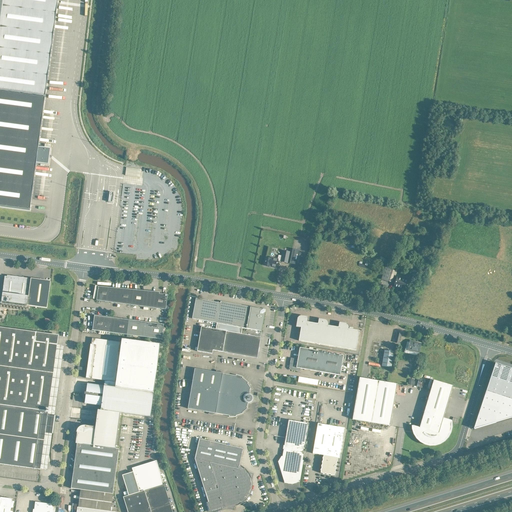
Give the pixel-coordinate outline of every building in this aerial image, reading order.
[(0,0),(0,91),(45,97),(57,0),(0,0)] [(38,147),(45,97),(0,91),(0,207),(30,211),(36,163),(48,165),(50,149),(38,147)] [(289,257),(287,263),(299,266),(302,251),(292,249),(291,254),(289,253),(289,257)] [(265,261),(264,266),(269,267),(270,266),(276,267),(278,261),(281,262),(280,262),(287,263),(288,259),(289,257),(289,253),(290,252),(283,251),(282,256),(278,255),(278,259),(271,258),(271,259),(266,258),(265,261)] [(382,280),(387,281),(391,282),(393,275),(396,276),(397,271),(386,268),(382,280)] [(47,309),(50,282),(50,281),(30,279),(30,280),(24,279),(24,278),(16,277),(7,276),(7,277),(5,277),(1,302),(47,309)] [(394,287),(403,290),(404,287),(407,287),(409,281),(397,278),(395,282),(394,287)] [(116,288),(111,288),(98,287),(96,301),(114,303),(116,288)] [(133,290),(129,290),(116,288),(114,303),(131,305),(133,290)] [(150,292),(146,291),(133,290),(131,305),(148,308),(150,292)] [(159,294),(159,293),(150,292),(148,308),(166,310),(168,295),(159,294)] [(196,299),(192,319),(217,323),(242,328),(261,332),(265,313),(265,312),(263,310),(250,307),(241,306),(236,305),(221,302),(220,303),(215,302),(206,301),(205,300),(201,300),(196,299)] [(110,333),(112,318),(94,316),(92,331),(110,333)] [(339,323),(338,327),(328,326),(328,323),(327,323),(326,321),(326,320),(319,319),(318,324),(307,322),(308,317),(300,316),(300,317),(298,318),(297,318),(296,327),(301,328),(299,341),(356,351),(359,331),(349,329),(349,327),(348,327),(347,325),(347,324),(339,323)] [(127,335),(129,320),(112,318),(110,333),(127,335)] [(144,337),(146,323),(129,320),(127,335),(144,337)] [(162,340),(164,325),(146,323),(144,337),(162,340)] [(201,327),(197,352),(212,354),(213,351),(257,358),(261,338),(241,334),(242,328),(217,323),(216,330),(201,327)] [(58,336),(49,334),(0,327),(0,405),(48,412),(58,336)] [(115,385),(121,343),(92,339),(91,345),(90,345),(86,378),(105,381),(104,384),(115,385)] [(150,418),(153,393),(160,345),(122,340),(121,343),(115,385),(104,384),(104,387),(90,385),(89,390),(84,390),(83,400),(88,400),(87,405),(101,407),(101,412),(119,414),(150,418)] [(417,343),(410,342),(409,347),(407,354),(418,356),(421,344),(417,343)] [(340,376),(343,356),(300,348),(298,359),(291,358),(290,363),(291,363),(290,366),(291,367),(289,368),(291,370),(292,369),(293,370),(296,370),(296,371),(300,372),(300,369),(340,376)] [(384,351),(382,367),(391,368),(394,352),(384,351)] [(487,392),(475,429),(511,417),(511,368),(496,364),(487,392)] [(194,369),(188,409),(229,416),(229,417),(236,417),(236,416),(243,414),(242,413),(247,409),(246,408),(248,403),(250,403),(252,401),(253,400),(252,397),(251,396),(249,395),(250,390),(251,389),(247,384),(248,383),(242,378),(243,377),(236,375),(236,376),(194,369)] [(359,378),(352,419),(390,426),(397,384),(359,378)] [(451,428),(451,423),(442,420),(453,386),(433,381),(419,428),(413,426),(413,429),(414,434),(417,438),(421,441),(425,444),(430,445),(435,445),(440,443),(444,441),(447,437),(450,433),(451,428)] [(0,464),(40,470),(44,441),(48,412),(0,405),(0,464)] [(114,449),(119,414),(101,412),(100,412),(101,411),(98,410),(95,429),(85,428),(85,426),(84,426),(83,426),(82,426),(81,427),(80,427),(79,428),(78,428),(78,429),(77,430),(77,431),(76,432),(76,433),(79,433),(78,443),(77,443),(76,444),(77,444),(114,449)] [(299,481),(302,464),(304,453),(303,453),(303,449),(304,449),(309,424),(288,421),(284,446),(285,446),(285,450),(284,450),(282,457),(279,462),(285,482),(292,484),(299,481)] [(323,456),(320,473),(334,476),(337,458),(339,458),(344,429),(318,424),(312,454),(323,456)] [(208,502),(210,511),(212,511),(225,508),(225,509),(233,511),(234,505),(241,502),(247,497),(251,484),(250,482),(251,482),(253,474),(248,473),(246,472),(244,470),(239,466),(243,449),(199,439),(195,459),(208,502)] [(77,444),(71,489),(113,494),(119,449),(114,449),(77,444)] [(133,472),(122,475),(128,496),(123,497),(127,511),(172,511),(167,494),(156,461),(132,468),(133,472)] [(4,498),(0,497),(0,511),(10,511),(12,501),(4,500),(4,498)] [(54,511),(56,505),(35,502),(34,511),(54,511)]
